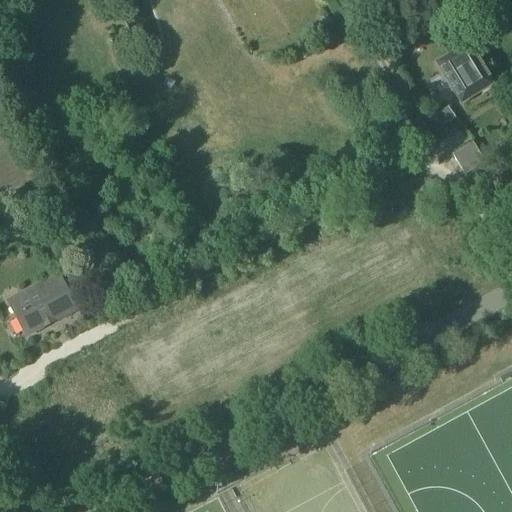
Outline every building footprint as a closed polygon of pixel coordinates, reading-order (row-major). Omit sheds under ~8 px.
[(438,0),(445,13),(449,20),(462,13),(458,5),(454,0),(438,0)] [(396,54),(411,44),(384,3),(369,13),(396,54)] [(461,104),(494,84),(469,44),(436,64),(461,104)] [(455,119),(448,108),(435,117),(442,128),(455,119)] [(46,237),(53,254),(65,249),(57,233),(46,237)] [(54,278),(6,303),(23,336),(71,311),(54,278)]
